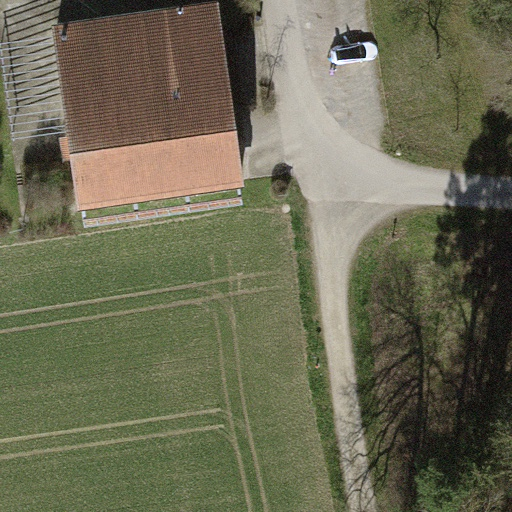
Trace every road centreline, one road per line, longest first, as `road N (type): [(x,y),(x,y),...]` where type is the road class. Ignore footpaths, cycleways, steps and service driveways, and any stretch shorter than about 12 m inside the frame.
road 1 (unclassified): [(511,189),(331,170),(305,0)]
road 2 (track): [(389,511),(356,392),(331,170)]
